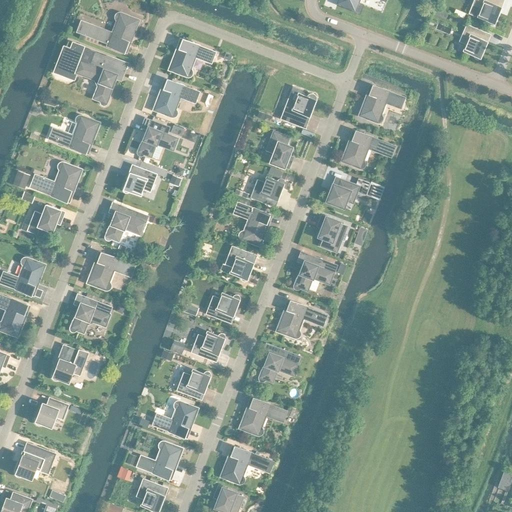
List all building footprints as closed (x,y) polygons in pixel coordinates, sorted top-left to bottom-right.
[(345,0),(342,8),(350,11),(350,12),(363,18),(367,9),(362,7),(364,0),(375,0),(390,6),(391,0),(345,0)] [(495,0),(483,0),(479,12),(485,14),(483,21),(493,25),(493,27),(494,28),(495,29),(497,29),(498,29),(499,27),(502,20),(501,20),(504,11),(503,11),(506,5),(508,6),(509,5),(495,0)] [(116,52),(128,57),(134,41),(135,42),(142,25),(132,22),(133,20),(125,18),(123,17),(121,18),(120,19),(119,21),(119,23),(120,25),(122,26),(118,38),(85,25),(81,37),(117,50),(116,52)] [(462,21),(460,26),(467,29),(469,24),(462,21)] [(487,44),(490,39),(490,38),(471,30),(465,46),(471,49),(469,55),(479,59),(479,61),(479,63),(481,64),(482,64),(484,63),(485,62),(488,55),(487,54),(490,46),(487,44)] [(183,79),(191,82),(193,82),(195,81),(196,80),(197,78),(197,76),(196,74),(194,73),(199,61),(216,68),(220,57),(188,44),(182,58),(181,58),(175,74),(184,77),(183,79)] [(110,109),(111,108),(114,101),(113,101),(119,86),(118,85),(120,79),(119,79),(124,66),(78,48),(75,54),(69,52),(59,76),(78,83),(80,77),(100,84),(103,91),(98,103),(105,105),(105,107),(105,109),(107,110),(109,110),(110,109)] [(159,114),(168,117),(168,119),(176,122),(178,122),(180,122),(181,120),(182,118),(181,116),(180,114),(179,113),(183,102),(199,108),(204,97),(172,85),(167,98),(165,98),(159,114)] [(387,124),(387,122),(386,120),(384,119),(389,107),(405,113),(409,102),(378,90),(373,104),(371,103),(365,119),(374,123),(373,124),(381,127),(383,128),(385,127),(386,125),(387,124)] [(286,123),(305,130),(309,118),(313,120),(316,112),(317,113),(320,105),(321,103),(320,101),(319,99),(317,99),(314,99),(313,100),(311,101),(303,98),(300,107),(293,105),(286,123)] [(213,99),(209,108),(214,110),(217,101),(213,99)] [(263,116),(261,121),(268,124),(270,119),(263,116)] [(95,144),(96,144),(102,128),(93,125),(94,123),(86,120),(84,120),(82,121),(81,122),(80,124),(80,126),(81,128),(83,129),(78,140),(57,132),(53,144),(89,157),(95,144)] [(170,139),(173,132),(157,126),(154,133),(153,133),(151,139),(150,138),(146,149),(144,149),(142,156),(141,158),(142,159),(144,161),(145,161),(147,160),(148,158),(163,164),(168,151),(177,154),(181,143),(170,139)] [(178,130),(175,137),(185,141),(188,134),(178,130)] [(347,165),(356,168),(356,170),(363,173),(365,173),(367,173),(369,171),(370,169),(369,167),(368,166),(367,164),(371,153),(395,162),(400,151),(360,136),(355,149),(353,149),(347,165)] [(276,166),(293,173),(296,166),(291,164),(295,152),(291,150),(294,143),(278,137),(271,155),(279,158),(276,166)] [(34,192),(71,206),(77,190),(78,191),(85,175),(75,171),(76,170),(68,167),(66,167),(64,167),(63,169),(62,171),(62,173),(63,174),(65,176),(61,187),(39,179),(34,192)] [(130,197),(131,198),(133,197),(134,195),(144,199),(147,193),(154,195),(160,180),(142,172),(139,179),(135,178),(131,188),(130,187),(128,193),(127,195),(128,196),(130,197)] [(183,172),(180,178),(186,180),(189,174),(183,172)] [(22,176),(17,189),(29,193),(34,180),(22,176)] [(177,181),(174,188),(182,191),(185,184),(177,181)] [(272,182),(269,188),(262,185),(256,201),(274,208),(277,202),(281,203),(285,193),(286,193),(289,188),(289,186),(288,185),(286,184),(285,184),(283,184),(282,186),(272,182)] [(332,205),(347,211),(353,196),(360,199),(363,191),(345,184),(342,191),(338,189),(332,205)] [(29,196),(26,204),(36,208),(39,200),(29,196)] [(243,242),(244,243),(246,244),(254,247),(255,246),(264,249),(270,233),(268,233),(273,219),(253,211),(242,207),(238,218),(254,224),(250,236),(247,236),(246,236),(244,238),(243,240),(243,242)] [(56,235),(61,223),(65,225),(68,217),(52,211),(51,211),(48,220),(40,217),(33,235),(49,241),(52,233),(56,235)] [(151,221),(140,217),(125,211),(122,217),(121,217),(119,223),(118,223),(113,234),(112,234),(109,240),(109,242),(110,244),(111,245),(113,245),(115,245),(116,243),(123,246),(128,233),(145,239),(149,228),(148,228),(151,221)] [(156,219),(153,226),(160,228),(162,222),(156,219)] [(323,227),(328,229),(324,241),(328,242),(325,250),(341,256),(348,238),(344,237),(347,229),(343,227),(326,220),(323,227)] [(365,232),(361,241),(368,244),(372,235),(365,232)] [(253,278),(257,267),(253,266),(255,259),(237,252),(231,268),(238,271),(235,277),(246,281),(245,283),(246,284),(247,285),(249,286),(251,285),(252,283),(254,278),(253,278)] [(135,282),(139,270),(106,258),(101,271),(99,271),(93,287),(102,290),(101,292),(109,295),(111,295),(113,295),(115,294),(115,292),(115,289),(114,288),(112,286),(117,275),(135,282)] [(298,290),(298,292),(299,293),(300,294),(302,295),(303,294),(305,292),(312,295),(317,282),(333,289),(338,277),(337,277),(340,270),(314,260),(311,267),(310,266),(307,273),(306,272),(302,283),(301,283),(298,290)] [(40,286),(42,286),(48,270),(39,267),(39,265),(32,262),(29,262),(27,263),(26,264),(25,266),(25,268),(27,270),(28,271),(24,282),(8,276),(3,287),(35,299),(40,286)] [(345,268),(341,277),(347,280),(351,270),(345,268)] [(12,337),(21,340),(28,324),(26,323),(31,310),(0,297),(0,310),(12,315),(7,327),(5,327),(3,327),(2,329),(1,331),(1,333),(2,334),(4,335),(12,338),(12,337)] [(244,303),(243,301),(242,300),(240,300),(238,300),(237,302),(227,298),(225,304),(218,302),(212,318),(233,326),(236,319),(237,320),(241,309),(242,310),(244,304),(244,303)] [(113,319),(110,318),(112,311),(89,302),(87,309),(86,309),(83,315),(82,314),(78,326),(77,325),(74,332),(74,334),(75,336),(76,337),(78,337),(80,336),(81,335),(88,337),(91,329),(96,325),(108,330),(113,319)] [(282,335),(292,338),(291,340),(299,343),(301,343),(303,342),(304,341),(305,339),(305,337),(303,335),(302,334),(306,323),(327,331),(331,319),(295,306),(290,319),(288,319),(282,335)] [(189,308),(186,315),(199,320),(202,313),(189,308)] [(122,310),(120,316),(126,318),(129,312),(122,310)] [(197,356),(215,363),(218,357),(222,358),(226,348),(227,348),(229,343),(229,341),(229,340),(227,339),(225,338),(224,339),(223,340),(212,337),(210,343),(203,341),(197,356)] [(178,345),(175,355),(185,359),(189,349),(178,345)] [(64,364),(61,372),(59,371),(56,379),(56,381),(57,383),(58,384),(60,385),(62,385),(64,384),(65,382),(73,385),(77,377),(83,379),(92,358),(84,355),(84,356),(73,352),(68,365),(64,364)] [(265,386),(267,386),(269,385),(269,384),(277,387),(282,374),(298,380),(305,362),(278,352),(276,358),(275,358),(272,364),(271,364),(267,375),(266,375),(263,382),(263,383),(264,385),(265,386)] [(0,377),(1,378),(6,366),(11,368),(13,361),(0,355),(0,377)] [(168,355),(165,362),(175,365),(178,359),(168,355)] [(215,381),(215,379),(214,378),(213,376),(211,376),(209,377),(208,378),(198,375),(195,381),(189,378),(182,394),(204,403),(207,396),(211,386),(213,386),(215,381)] [(67,424),(72,410),(53,403),(51,410),(47,408),(44,416),(42,416),(39,423),(39,425),(40,427),(41,429),(43,430),(45,430),(47,428),(48,427),(57,430),(60,421),(67,424)] [(245,432),(254,436),(254,437),(261,440),(263,440),(265,440),(267,438),(268,436),(267,434),(266,432),(265,431),(269,420),(287,427),(291,416),(258,403),(253,417),(251,416),(245,432)] [(157,429),(188,441),(193,428),(195,428),(201,414),(192,410),(192,409),(185,406),(183,405),(181,406),(179,407),(178,409),(178,411),(179,413),(181,414),(177,424),(161,418),(157,429)] [(146,423),(144,429),(151,432),(154,426),(146,423)] [(141,471),(172,483),(178,469),(179,470),(185,454),(176,450),(177,449),(169,446),(167,446),(165,446),(164,448),(163,450),(163,452),(164,454),(166,455),(161,466),(145,460),(141,471)] [(21,481),(23,482),(25,482),(27,480),(29,479),(37,482),(40,472),(45,474),(45,475),(52,478),(59,459),(31,448),(29,455),(30,456),(28,461),(27,460),(24,468),(22,468),(20,475),(19,477),(20,479),(21,481)] [(233,465),(226,481),(236,484),(235,486),(243,489),(245,489),(247,488),(248,487),(249,485),(249,483),(248,481),(246,480),(250,468),(274,477),(278,466),(240,451),(234,465),(233,465)] [(134,458),(130,467),(137,470),(141,461),(134,458)] [(125,471),(121,481),(132,485),(136,476),(128,473),(129,472),(125,471)] [(511,476),(508,475),(502,491),(511,495),(511,476)] [(146,509),(152,511),(164,511),(165,511),(164,510),(168,500),(164,498),(166,491),(148,484),(142,500),(149,503),(146,509)] [(220,498),(225,500),(220,511),(221,511),(243,511),(247,501),(239,498),(240,497),(223,491),(220,498)] [(32,511),(36,504),(17,498),(15,504),(10,503),(7,511),(6,510),(5,511),(32,511)]
